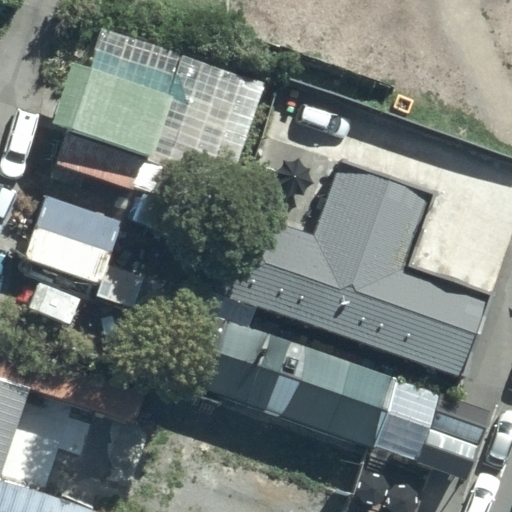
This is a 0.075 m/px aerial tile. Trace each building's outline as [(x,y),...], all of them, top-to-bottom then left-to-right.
[(390,89),(412,14),(364,0),(263,0),(249,47),(390,89)] [(172,99),(72,64),(51,123),(151,159),(172,99)] [(208,190),(239,96),(210,86),(178,180),(208,190)] [(511,233),(511,161),(283,90),(267,141),(432,192),(409,266),(494,292),(511,233)] [(429,201),(336,168),(313,234),(240,208),(221,263),(211,291),(457,379),(484,298),(404,270),(429,201)] [(290,430),(276,469),(343,493),(357,454),(290,430)] [(0,458),(0,511),(59,511),(70,481),(0,458)]
